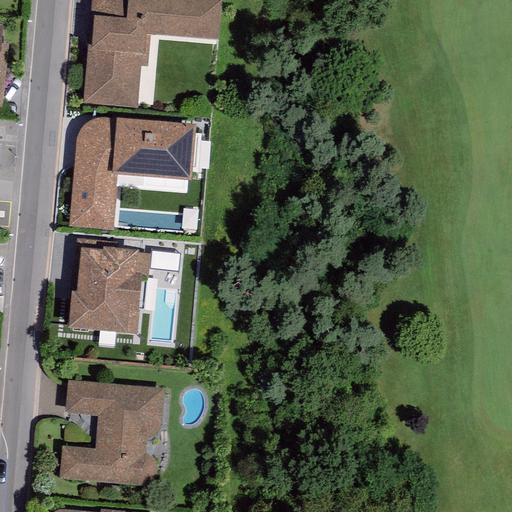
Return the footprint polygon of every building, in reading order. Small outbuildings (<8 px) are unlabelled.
[(220,0),(91,0),(90,30),(141,33),(218,37),(220,0)] [(141,33),(90,30),(85,106),(136,109),(141,33)] [(199,127),(81,119),(74,227),(113,229),(117,172),(196,177),(199,127)] [(115,244),(76,241),(68,331),(136,337),(141,279),(147,280),(149,254),(115,251),(115,244)] [(154,485),(161,388),(65,382),(63,415),(97,418),(95,450),(60,448),(58,478),(154,485)]
